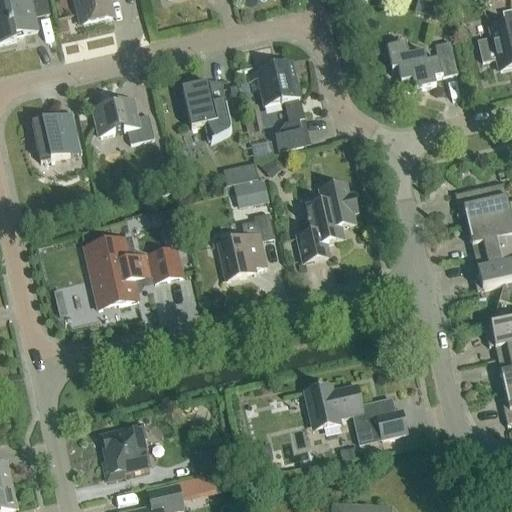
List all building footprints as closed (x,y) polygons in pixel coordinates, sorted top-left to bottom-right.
[(0,47),(16,44),(15,39),(37,34),(34,21),(48,18),(44,0),(13,0),(1,2),(2,8),(0,8),(0,47)] [(73,0),(76,11),(79,11),(83,29),(111,23),(107,4),(109,4),(108,0),(73,0)] [(505,29),(490,33),(492,42),(478,46),(482,67),(497,64),(500,76),(511,72),(511,14),(502,16),(505,29)] [(397,72),(401,87),(401,90),(402,90),(402,91),(402,92),(403,92),(403,93),(404,93),(404,94),(405,94),(405,95),(406,95),(407,95),(408,95),(408,96),(409,96),(410,96),(411,96),(412,96),(413,96),(413,95),(414,95),(436,90),(434,83),(442,81),(442,82),(457,79),(450,47),(435,50),(438,64),(426,66),(424,56),(408,60),(405,48),(387,52),(392,73),(397,72)] [(275,141),(278,156),(305,150),(299,124),(304,123),(291,68),(248,78),(251,94),(259,93),(263,111),(284,106),(285,111),(288,110),(291,126),(284,127),(275,141)] [(231,132),(231,131),(221,88),(209,91),(208,87),(182,93),(191,133),(207,129),(215,145),(228,138),(229,137),(230,136),(231,134),(231,133),(231,132)] [(154,143),(148,120),(136,122),(131,104),(94,113),(100,141),(127,135),(130,149),(154,143)] [(31,127),(40,166),(81,157),(72,117),(31,127)] [(227,170),(229,185),(259,182),(258,167),(227,170)] [(268,206),(264,186),(245,190),(249,209),(268,206)] [(302,268),(329,262),(326,248),(344,244),(341,231),(355,228),(352,218),(357,217),(352,198),(348,198),(346,188),(318,194),(321,208),(304,212),(310,237),(296,240),(302,268)] [(511,206),(507,207),(503,188),(455,199),(460,220),(465,219),(467,231),(511,220),(511,221),(511,220),(511,206)] [(260,247),(274,244),(268,218),(253,221),(254,226),(241,229),(244,243),(217,249),(225,285),(255,278),(254,274),(266,271),(260,247)] [(467,231),(474,262),(511,253),(511,226),(511,221),(511,220),(467,231)] [(98,314),(138,305),(137,300),(143,291),(182,282),(175,253),(146,259),(133,255),(127,256),(124,243),(84,252),(98,314)] [(478,276),(472,277),(476,296),(478,301),(479,307),(486,306),(485,300),(483,294),(511,287),(511,253),(474,262),(478,276)] [(511,326),(485,333),(489,351),(494,350),(497,364),(511,360),(511,326)] [(511,394),(511,360),(497,364),(505,396),(511,394)] [(364,423),(356,390),(333,395),(331,390),(303,396),(312,435),(340,429),(339,423),(353,420),(359,449),(360,449),(359,446),(380,441),(381,444),(407,438),(401,415),(364,423)] [(511,394),(505,396),(507,407),(502,409),(507,429),(511,428),(511,394)] [(142,443),(145,443),(142,428),(127,431),(128,434),(100,440),(106,467),(103,468),(106,484),(124,480),(123,476),(148,471),(142,443)] [(192,453),(198,478),(223,472),(223,470),(226,469),(222,450),(218,451),(217,447),(192,453)] [(0,492),(9,490),(4,466),(0,466),(0,492)] [(230,477),(204,483),(207,497),(233,491),(230,477)] [(182,511),(177,489),(147,496),(150,511),(146,511),(182,511)] [(14,511),(9,490),(0,492),(0,511),(14,511)]
